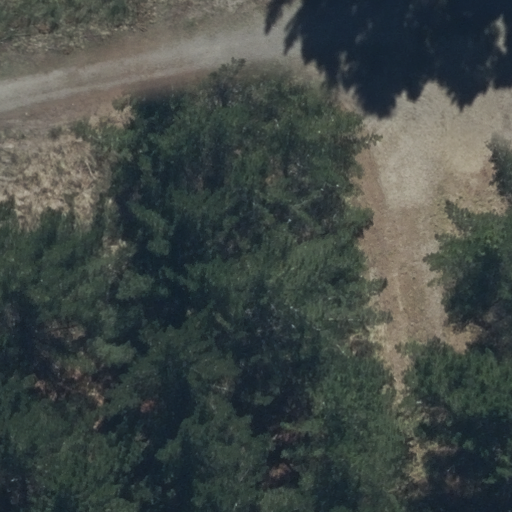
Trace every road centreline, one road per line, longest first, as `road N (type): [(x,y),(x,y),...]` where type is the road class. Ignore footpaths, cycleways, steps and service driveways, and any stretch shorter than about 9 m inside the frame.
road 1 (unknown): [(316,511),(343,0)]
road 2 (track): [(0,95),(336,21)]
